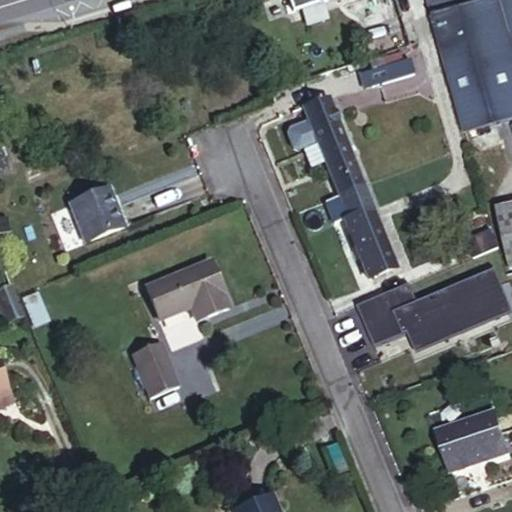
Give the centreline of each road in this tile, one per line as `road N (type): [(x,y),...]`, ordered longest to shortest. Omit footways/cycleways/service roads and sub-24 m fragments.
road 1 (residential): [(395,511),(231,115)]
road 2 (unknown): [(422,0),(469,168)]
